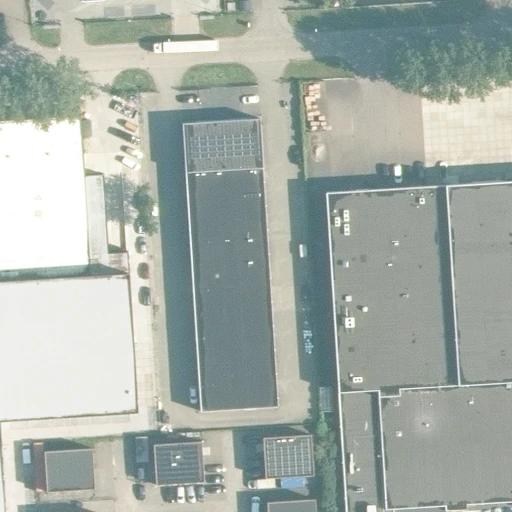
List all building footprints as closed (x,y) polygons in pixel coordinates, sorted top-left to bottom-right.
[(0,511),(7,511),(1,414),(139,406),(129,244),(109,246),(105,167),(85,168),(81,109),(0,113),(0,511)] [(183,117),(201,404),(278,399),(260,112),(183,117)] [(511,174),(326,186),(346,511),(423,511),(424,511),(426,501),(511,495),(511,174)] [(263,431),(266,472),(314,469),(311,428),(263,431)] [(154,438),(156,478),(204,476),(202,435),(154,438)] [(45,445),(47,485),(95,482),(92,442),(45,445)] [(267,496),(268,511),(316,511),(315,493),(267,496)]
